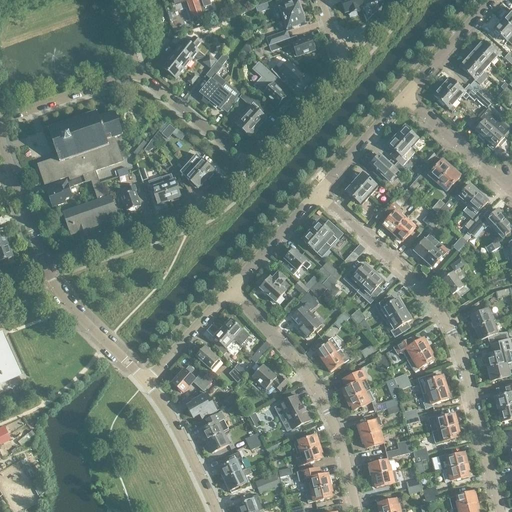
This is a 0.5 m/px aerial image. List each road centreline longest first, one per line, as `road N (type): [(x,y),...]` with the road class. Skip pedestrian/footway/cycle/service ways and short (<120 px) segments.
road 1 (residential): [(500,511),(445,316),(316,193)]
road 2 (residential): [(357,511),(319,395),(232,287)]
road 3 (residential): [(44,266),(210,205),(251,164)]
road 4 (residential): [(144,380),(80,318),(44,266)]
road 5 (residential): [(216,511),(144,380)]
road 6 (residential): [(251,164),(353,60)]
road 7 (residential): [(251,164),(137,74)]
road 8 (residential): [(0,120),(137,74)]
road 9 (residential): [(511,185),(498,181),(406,93)]
road 10 (residential): [(316,193),(406,93)]
road 11 (residential): [(44,266),(0,139)]
road 12 (residential): [(144,380),(232,287)]
road 13 (residential): [(232,287),(316,193)]
road 14 (residential): [(406,93),(491,0)]
